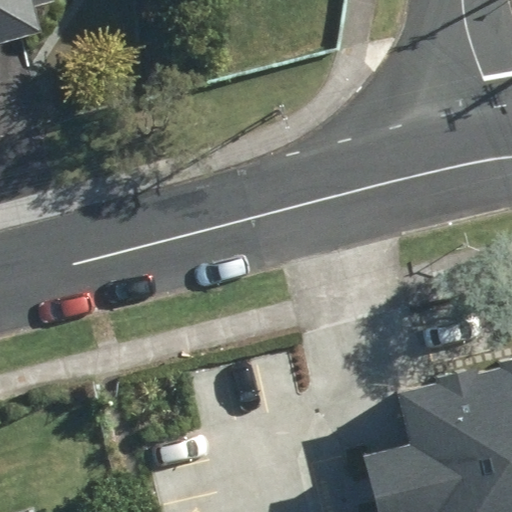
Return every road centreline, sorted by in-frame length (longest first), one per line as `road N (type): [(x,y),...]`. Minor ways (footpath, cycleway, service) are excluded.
road 1 (residential): [(432,170),(0,282)]
road 2 (residential): [(462,0),(432,170)]
